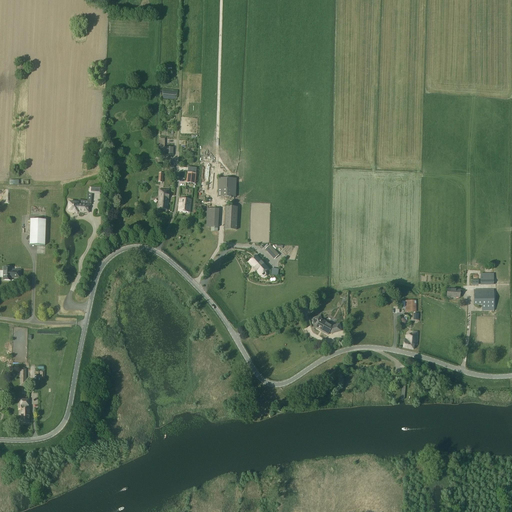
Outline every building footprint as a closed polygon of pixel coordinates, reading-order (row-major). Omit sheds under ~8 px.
[(210,169),(210,163),(215,164),(215,158),(203,158),(202,169),(210,169)] [(187,173),(186,183),(195,184),(196,174),(187,173)] [(236,179),(219,179),(218,197),(235,197),(236,179)] [(158,209),(168,210),(169,190),(159,190),(158,209)] [(191,200),(186,199),(179,199),(178,211),(190,213),(191,200)] [(69,202),(68,212),(72,212),(72,213),(77,213),(77,212),(78,211),(83,211),(83,213),(88,213),(89,206),(78,204),(78,203),(69,202)] [(239,230),(240,207),(226,206),(225,230),(239,230)] [(207,209),(206,227),(211,228),(218,228),(219,210),(219,209),(207,209)] [(45,245),(46,221),(31,220),(30,245),(45,245)] [(275,259),(278,255),(270,246),(266,249),(275,259)] [(256,256),(249,262),(252,266),(251,268),(255,272),(257,271),(261,276),(262,276),(263,277),(264,277),(265,277),(265,276),(266,275),(266,274),(266,273),(265,272),(268,269),(256,256)] [(20,271),(11,271),(11,268),(4,268),(4,272),(4,276),(3,276),(3,280),(11,281),(11,277),(14,277),(14,278),(20,278),(20,271)] [(494,274),(481,274),(481,281),(481,285),(494,285),(494,284),(494,280),(494,274)] [(447,289),(447,297),(460,298),(460,290),(447,289)] [(494,290),(474,290),(474,305),(482,305),(482,311),(494,311),(494,290)] [(416,312),(416,301),(405,301),(406,312),(416,312)] [(333,326),(321,320),(320,317),(313,318),(315,324),(317,326),(316,328),(328,335),(329,332),(332,334),(341,331),(339,324),(333,326)] [(404,339),(403,347),(413,350),(414,345),(418,345),(418,332),(413,331),(412,336),(406,335),(405,340),(404,339)] [(20,369),(20,387),(28,387),(28,381),(26,381),(26,369),(20,369)] [(30,404),(21,404),(21,411),(21,423),(30,423),(30,410),(30,404)]
